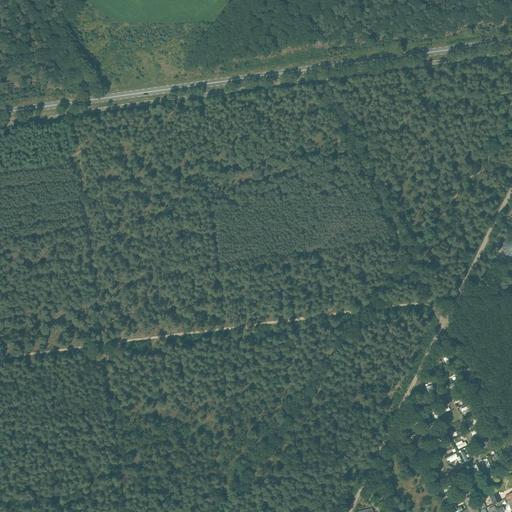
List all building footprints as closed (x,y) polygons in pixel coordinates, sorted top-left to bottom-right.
[(511,259),(511,237),(501,244),(506,253),(508,252),(511,259)] [(441,373),(444,379),(456,374),(453,368),(441,373)] [(450,409),(448,405),(441,409),(443,413),(450,409)] [(440,446),(442,451),(445,449),(446,451),(453,448),(450,442),(440,446)] [(459,456),(457,456),(456,453),(445,457),(447,461),(451,460),(452,463),(461,460),(459,456)] [(497,492),(490,495),(494,504),(501,501),(497,492)]
